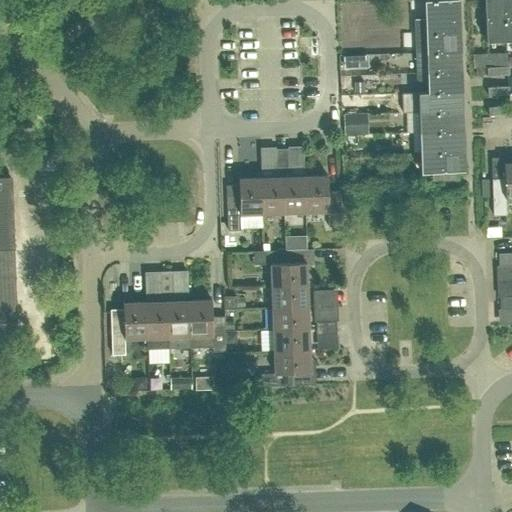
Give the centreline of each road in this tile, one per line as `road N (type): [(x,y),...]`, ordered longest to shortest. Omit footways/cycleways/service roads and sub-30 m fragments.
road 1 (residential): [(482,368),(392,371),(368,358),(355,334),(352,283),(366,258),(388,247),(439,244),(463,255)]
road 2 (residential): [(208,129),(205,46),(227,12),(298,8),(324,26),(330,91),(322,111)]
road 3 (residential): [(486,498),(210,506)]
road 4 (residential): [(90,253),(175,251),(199,237),(209,210),(208,129)]
road 5 (residential): [(95,136),(0,18)]
road 6 (residential): [(95,396),(90,253)]
